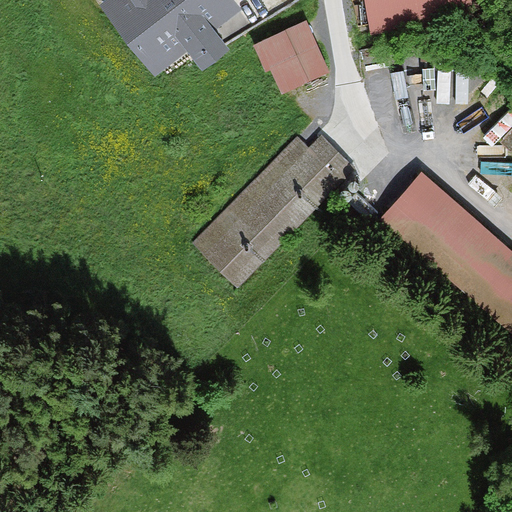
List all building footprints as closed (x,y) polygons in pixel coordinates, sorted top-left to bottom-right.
[(242,4),(239,0),(99,0),(155,70),(188,44),(202,62),(229,42),(216,24),(242,4)] [(469,0),(363,0),(368,35),(472,21),(469,0)] [(306,17),(254,39),(266,66),(270,65),(281,89),(328,69),(306,17)] [(296,131),(191,241),(236,284),(353,162),(322,133),(310,145),(296,131)] [(511,242),(414,161),(371,214),(511,329),(511,242)]
